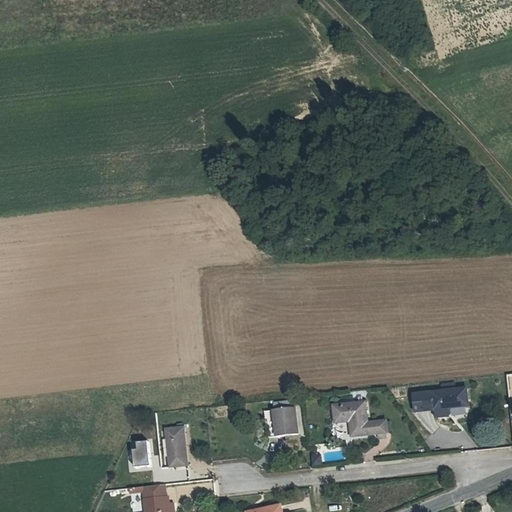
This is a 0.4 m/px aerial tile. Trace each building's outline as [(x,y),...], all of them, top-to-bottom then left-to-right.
[(458,391),(457,383),(435,386),(436,394),(458,391)] [(436,406),(437,411),(448,410),(471,407),(469,389),(458,391),(436,394),(435,394),(436,406)] [(435,393),(418,396),(420,409),(436,406),(435,394),(435,393)] [(354,437),(380,433),(389,432),(390,432),(389,421),(380,422),(378,403),(336,408),(337,424),(352,422),(354,437)] [(268,421),(277,420),(279,438),(301,435),(297,410),(267,414),(268,421)] [(449,418),(448,410),(437,411),(438,420),(449,418)] [(187,431),(170,433),(174,471),(191,469),(187,431)] [(138,445),(139,452),(134,453),(137,469),(152,467),(149,443),(138,445)] [(149,511),(170,511),(170,506),(167,486),(146,488),(149,511)]
